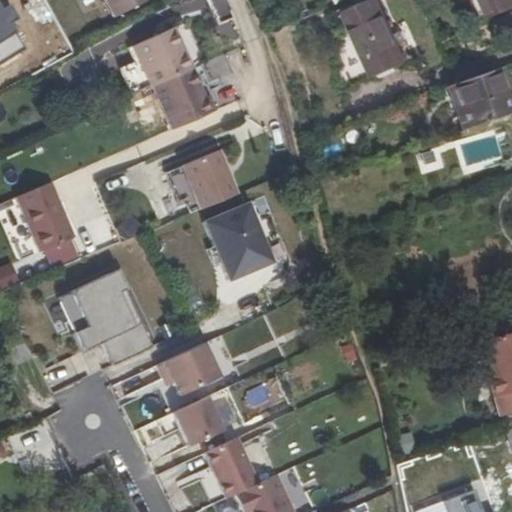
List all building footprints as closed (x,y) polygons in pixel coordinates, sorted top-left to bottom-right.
[(148,0),(104,0),(114,18),(148,0)] [(404,60),(375,0),(374,0),(344,14),(354,36),(335,45),(352,83),(404,60)] [(406,0),(387,0),(390,10),(408,5),(406,0)] [(511,0),(478,0),(486,18),(511,6),(511,0)] [(0,64),(26,51),(3,7),(0,9),(0,64)] [(401,21),(415,58),(432,51),(418,14),(401,21)] [(152,87),(192,68),(173,28),(131,48),(150,87),(152,87)] [(134,63),(121,68),(127,85),(140,80),(134,63)] [(192,68),(152,87),(173,130),(217,110),(210,95),(206,97),(192,68)] [(511,111),(511,104),(499,68),(453,84),(446,86),(462,129),(511,111)] [(201,210),(240,194),(222,151),(167,173),(180,203),(196,197),(201,210)] [(39,253),(74,237),(50,182),(15,197),(39,253)] [(275,264),(247,205),(201,224),(213,248),(205,251),(215,272),(220,270),(229,285),(275,264)] [(152,349),(116,273),(56,301),(78,360),(98,350),(108,370),(152,349)] [(511,412),(511,332),(481,342),(491,376),(486,377),(493,398),(504,395),(510,413),(511,412)] [(221,381),(202,344),(163,362),(182,398),(221,381)] [(222,433),(206,397),(171,413),(186,449),(222,433)] [(256,484),(235,441),(204,455),(224,499),(232,495),(256,484)] [(412,456),(408,444),(393,448),(398,459),(412,456)] [(293,511),(275,477),(232,495),(239,511),(293,511)]
